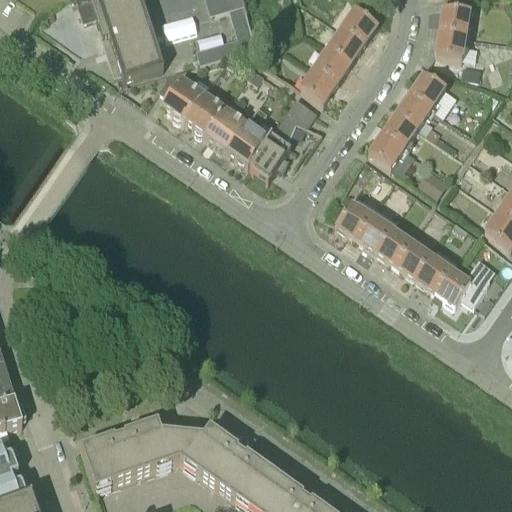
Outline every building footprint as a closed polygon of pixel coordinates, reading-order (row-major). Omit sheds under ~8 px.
[(95,26),(103,50),(114,84),(120,82),(123,90),(163,77),(137,0),(76,0),(74,1),(83,30),(95,26)] [(241,0),(203,0),(210,23),(231,18),(238,44),(217,49),(218,51),(198,56),(201,69),(256,55),(241,0)] [(438,39),(466,44),(469,20),(442,16),(438,39)] [(339,39),(362,55),(377,33),(354,18),(339,39)] [(326,59),(349,74),(362,55),(339,39),(326,59)] [(434,64),(461,69),(466,44),(438,39),(434,64)] [(312,78),(335,94),(349,74),(326,59),(312,78)] [(230,64),(226,70),(233,75),(239,66),(235,63),(230,64)] [(247,86),(257,93),(263,84),(253,77),(247,86)] [(182,132),(207,97),(207,96),(185,82),(184,78),(168,82),(169,86),(158,103),(167,109),(161,117),(182,132)] [(312,78),(299,98),(322,114),(335,94),(312,78)] [(409,102),(432,117),(445,97),(422,82),(409,102)] [(182,132),(204,146),(224,117),(212,108),(215,103),(207,97),(182,132)] [(395,122),(418,138),(432,117),(409,102),(395,122)] [(267,149),(248,176),(251,178),(251,179),(267,191),(277,177),(283,181),(288,169),(284,166),(290,157),(285,154),(295,132),(306,137),(316,122),(295,107),(267,149)] [(204,146),(225,161),(246,132),(233,124),(238,117),(229,111),(224,117),(204,146)] [(248,176),(267,149),(254,139),(266,122),(257,116),(246,132),(225,161),(247,177),(248,176)] [(381,142),(404,157),(418,138),(395,122),(381,142)] [(368,162),(391,178),(404,157),(381,142),(368,162)] [(427,176),(420,194),(441,202),(448,184),(427,176)] [(511,199),(498,220),(511,230),(511,199)] [(334,234),(354,248),(370,225),(350,211),(334,234)] [(483,241),(509,259),(511,254),(511,230),(498,220),(483,241)] [(354,248),(374,261),(390,238),(370,225),(354,248)] [(374,261),(395,276),(411,253),(390,238),(374,261)] [(395,276),(414,288),(429,266),(411,253),(395,276)] [(414,288),(433,302),(449,279),(429,266),(414,288)] [(449,279),(433,302),(454,316),(470,293),(449,279)] [(0,413),(14,409),(8,389),(0,391),(0,413)] [(6,439),(21,434),(14,409),(0,413),(0,449),(8,446),(6,439)] [(94,501),(179,472),(182,446),(160,444),(156,433),(80,459),(94,501)] [(235,511),(254,511),(274,485),(247,466),(248,464),(244,461),(237,456),(236,458),(208,439),(202,448),(182,446),(179,472),(235,511)] [(0,486),(17,481),(12,466),(7,453),(0,455),(0,486)] [(22,493),(18,482),(17,481),(0,486),(0,511),(9,511),(27,506),(22,493)] [(312,511),(313,511),(302,503),(301,505),(274,485),(254,511),(312,511)]
